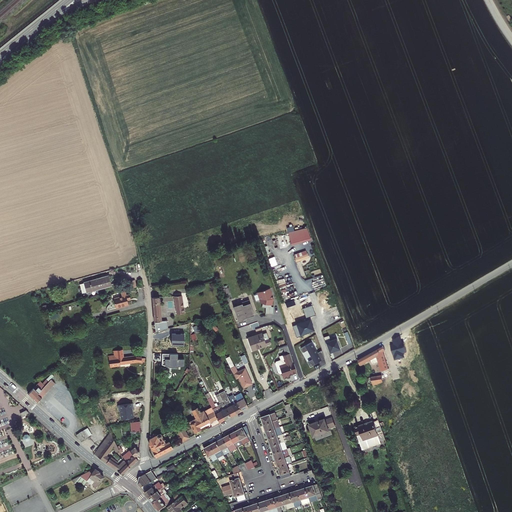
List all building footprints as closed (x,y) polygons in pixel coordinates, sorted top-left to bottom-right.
[(291,245),(311,240),(307,227),(288,232),(291,245)] [(108,278),(88,283),(91,294),(110,289),(108,278)] [(271,301),(271,297),(269,292),(270,292),(270,290),(268,285),(257,289),(257,291),(258,294),(259,295),(260,296),(259,299),(261,300),(261,303),(264,304),(264,310),(272,310),(272,303),(270,303),(270,302),(270,300),(271,301)] [(122,292),(118,293),(119,297),(111,299),(114,309),(131,304),(128,295),(124,295),(122,292)] [(157,298),(150,299),(154,328),(183,321),(180,296),(172,297),(174,316),(160,319),(157,298)] [(253,312),(248,297),(240,299),(241,301),(232,304),(238,320),(243,318),(243,316),(253,312)] [(339,326),(322,332),(325,340),(342,334),(339,326)] [(263,331),(244,337),(248,349),(267,342),(263,331)] [(356,361),(365,388),(379,383),(377,377),(371,379),(366,363),(373,360),(381,377),(389,374),(380,355),(383,354),(381,348),(356,361)] [(114,356),(109,357),(110,366),(144,361),(144,356),(136,357),(134,355),(124,357),(123,350),(113,351),(114,356)] [(296,369),(289,350),(279,354),(280,357),(275,359),(274,360),(278,370),(279,370),(281,370),(283,375),(288,373),(287,372),(296,369)] [(232,364),(228,354),(224,356),(228,366),(232,364)] [(236,370),(233,364),(232,364),(228,366),(234,377),(237,375),(242,385),(249,381),(242,367),(236,370)] [(40,381),(28,394),(37,402),(40,400),(55,384),(51,380),(49,382),(45,386),(42,384),(40,381)] [(210,398),(207,400),(216,420),(244,405),(235,387),(225,391),(229,400),(226,402),(221,393),(215,396),(219,405),(215,407),(210,398)] [(287,404),(281,406),(285,417),(291,415),(287,404)] [(194,415),(188,419),(193,430),(196,428),(196,427),(203,422),(205,424),(212,420),(208,411),(205,413),(203,409),(199,410),(197,406),(195,407),(195,405),(190,407),(194,415)] [(273,414),(258,418),(278,479),(288,476),(285,466),(289,464),(284,450),(280,451),(277,444),(284,442),(282,435),(280,435),(273,414)] [(321,419),(306,424),(311,436),(326,431),(325,428),(332,426),(329,417),(322,420),(321,419)] [(370,422),(351,428),(354,437),(358,435),(360,442),(375,437),(375,436),(380,434),(376,422),(371,423),(370,422)] [(184,425),(177,428),(181,438),(189,434),(184,425)] [(84,426),(76,429),(79,435),(86,432),(84,426)] [(244,426),(202,448),(206,457),(208,457),(210,461),(249,441),(244,426)] [(118,446),(114,431),(96,449),(120,470),(139,457),(137,453),(141,450),(136,445),(131,450),(133,452),(124,461),(120,456),(116,459),(109,452),(108,453),(105,450),(113,442),(114,447),(118,446)] [(154,434),(151,434),(150,446),(155,455),(172,445),(170,440),(166,442),(165,439),(167,438),(166,435),(164,435),(162,432),(159,433),(158,431),(155,432),(154,434)] [(220,490),(218,491),(221,498),(230,495),(231,499),(233,498),(234,503),(243,500),(234,475),(239,474),(246,471),(253,468),(256,467),(254,464),(252,465),(249,460),(243,464),(236,467),(235,466),(229,469),(232,476),(224,479),(226,484),(223,485),(225,492),(222,493),(220,490)] [(101,478),(91,470),(79,485),(83,487),(88,481),(94,485),(101,478)] [(147,498),(157,511),(165,506),(158,498),(159,497),(156,491),(158,489),(156,486),(154,488),(153,486),(152,486),(150,483),(153,480),(151,477),(147,479),(145,476),(150,473),(149,470),(138,476),(135,483),(139,489),(146,498),(147,498)] [(261,511),(267,510),(267,511),(273,511),(278,511),(277,507),(290,503),(291,507),(299,504),(298,501),(305,498),(307,505),(319,501),(313,486),(229,511),(261,511)] [(166,508),(169,511),(180,511),(179,509),(186,504),(181,497),(166,508)]
